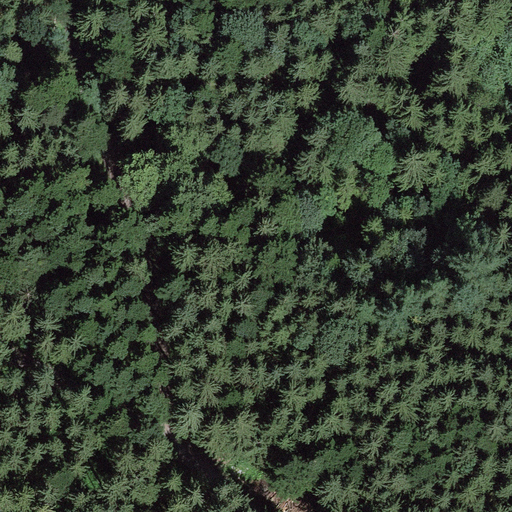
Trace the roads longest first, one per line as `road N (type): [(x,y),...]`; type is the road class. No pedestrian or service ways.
road 1 (track): [(172,456),(158,331),(62,0)]
road 2 (track): [(261,511),(0,357)]
